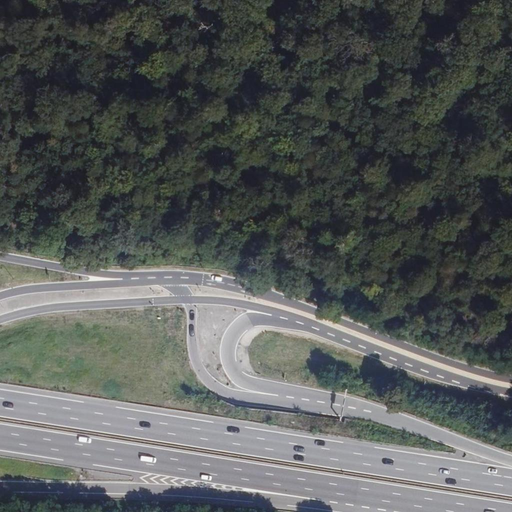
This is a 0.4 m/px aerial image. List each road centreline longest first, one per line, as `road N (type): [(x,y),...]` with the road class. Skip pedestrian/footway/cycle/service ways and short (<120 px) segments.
road 1 (trunk): [(511,479),(0,402)]
road 2 (primary): [(511,380),(472,373),(260,293),(159,278)]
road 3 (trunk): [(0,439),(311,487)]
road 4 (trunk): [(0,487),(274,498),(311,487)]
road 5 (trunk): [(370,413),(254,385),(228,371),(224,342),(242,319),(309,326)]
road 6 (trunk): [(370,413),(229,395),(210,385),(189,350),(183,299)]
road 7 (primary): [(309,326),(511,395)]
road 8 (secondary): [(0,319),(49,307),(183,299)]
road 9 (trunk): [(159,278),(0,257)]
road 10 (secondary): [(159,278),(0,295)]
road 11 (trunk): [(311,487),(462,511)]
road 12 (trunk): [(511,462),(370,413)]
road 13 (secondary): [(183,299),(223,301),(309,326)]
